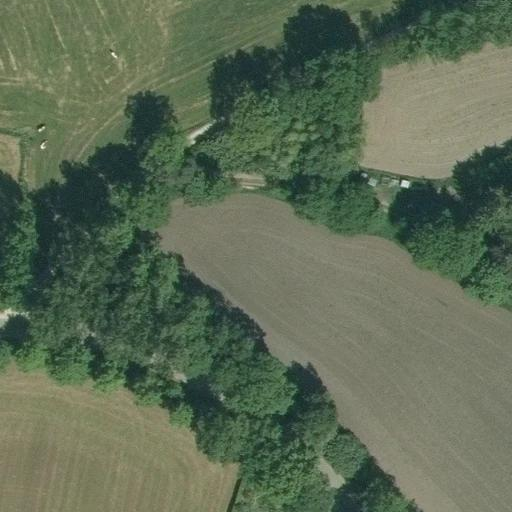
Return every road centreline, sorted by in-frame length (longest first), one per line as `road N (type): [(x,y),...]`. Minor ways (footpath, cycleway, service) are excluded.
road 1 (track): [(5,326),(43,276),(190,141),(415,27),(502,0)]
road 2 (unclassified): [(366,511),(308,457),(193,375),(102,340),(0,326)]
